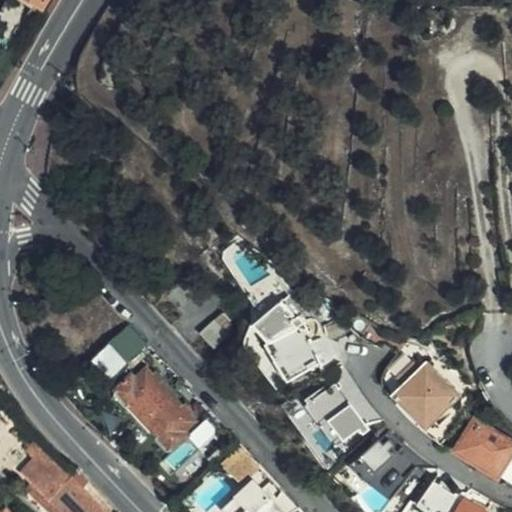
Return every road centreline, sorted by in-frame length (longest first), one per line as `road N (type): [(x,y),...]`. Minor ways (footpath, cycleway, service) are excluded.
road 1 (residential): [(71,236),(326,511)]
road 2 (secondary): [(144,511),(41,399),(0,315)]
road 3 (secondary): [(0,170),(29,90),(81,0)]
